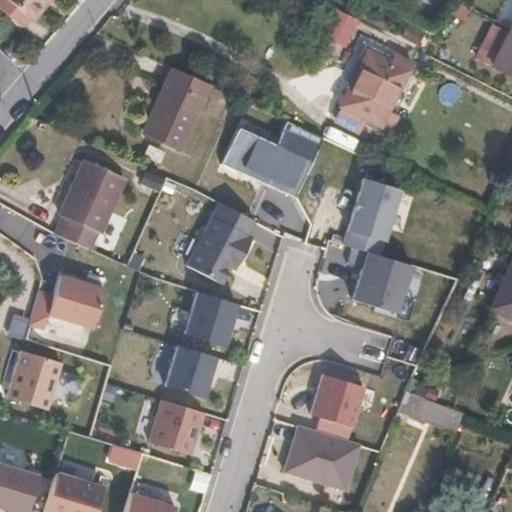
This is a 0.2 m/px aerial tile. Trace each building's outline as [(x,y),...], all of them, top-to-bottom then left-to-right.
[(3,0),(28,21),(45,0),(3,0)] [(360,22),(338,11),(324,36),(346,49),(360,22)] [(474,56),(492,66),(510,30),(492,21),(474,56)] [(0,32),(10,41),(17,33),(6,24),(0,30),(0,32)] [(511,31),(510,30),(492,66),(511,76),(511,31)] [(366,52),(338,107),(379,126),(407,71),(366,52)] [(208,88),(169,71),(154,105),(156,106),(144,133),(181,149),(208,88)] [(255,110),(251,123),(268,128),(271,117),(255,110)] [(218,163),(298,196),(322,139),(285,124),(278,141),(234,123),(218,163)] [(63,217),(56,233),(90,247),(97,232),(100,234),(125,179),(83,161),(59,215),(63,217)] [(402,184),(364,172),(343,242),(365,247),(385,250),(402,184)] [(255,222),(220,204),(187,266),(222,285),(232,267),(238,256),(242,258),(252,238),(248,236),(255,222)] [(385,250),(365,247),(348,302),(397,317),(414,261),(385,250)] [(238,256),(232,267),(236,269),(242,258),(238,256)] [(511,261),(490,308),(511,318),(511,261)] [(92,323),(105,282),(58,268),(52,289),(40,288),(28,323),(43,326),(48,311),(92,323)] [(184,332),(224,345),(238,304),(198,291),(184,332)] [(161,381),(201,395),(214,351),(177,337),(161,381)] [(7,398),(48,410),(62,365),(21,351),(7,398)] [(365,387),(324,374),(312,414),(353,427),(365,387)] [(418,397),(406,392),(398,411),(411,416),(418,397)] [(438,404),(418,397),(411,416),(430,424),(438,404)] [(150,442),(192,455),(205,413),(163,400),(150,442)] [(463,415),(438,404),(430,424),(455,434),(463,415)] [(360,445),(299,426),(285,472),(346,490),(360,445)] [(28,511),(40,474),(0,462),(0,506),(11,510),(10,511),(28,511)] [(44,511),(96,511),(104,487),(57,473),(44,511)] [(175,511),(177,507),(131,493),(124,511),(175,511)]
